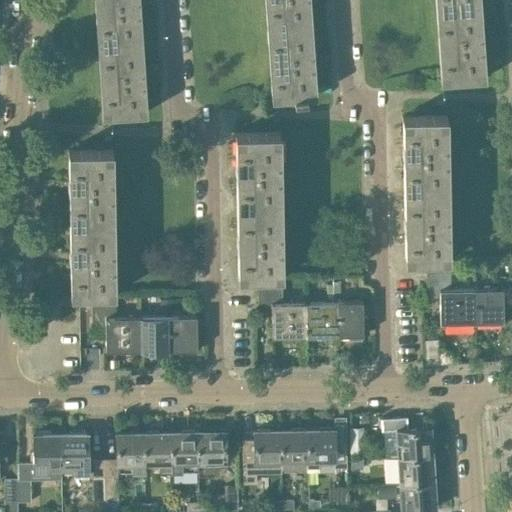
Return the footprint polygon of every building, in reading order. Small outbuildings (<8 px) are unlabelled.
[(94,0),(98,40),(142,37),(139,0),(94,0)] [(264,0),(266,23),(311,20),(309,0),(264,0)] [(480,3),(435,6),(440,80),(463,79),(485,77),(482,36),(480,3)] [(311,20),(266,23),(271,98),(293,96),(294,100),(307,99),(307,95),(317,94),(314,62),(311,20)] [(142,37),(98,40),(103,115),(125,113),(147,112),(142,37)] [(403,115),(404,187),(448,186),(446,114),(403,115)] [(235,133),(236,204),(281,203),(280,132),(235,133)] [(67,150),(69,221),(114,221),(112,149),(67,150)] [(427,258),(450,258),(450,241),(448,186),(404,187),(405,259),(427,258)] [(237,275),(263,275),(283,275),(282,241),(281,203),(236,204),(237,241),(237,275)] [(114,241),(114,221),(69,221),(69,241),(70,293),(115,292),(114,241)] [(426,270),(426,272),(450,272),(450,258),(427,258),(428,270),(426,270)] [(451,287),(450,272),(426,272),(426,297),(439,297),(440,321),(475,320),(474,287),(451,287)] [(306,334),(306,301),(283,301),(282,281),(263,282),(257,282),(258,310),(271,310),(272,334),(306,334)] [(474,287),(475,320),(503,320),(503,286),(474,287)] [(141,348),(140,314),(117,314),(116,298),(96,299),(92,299),(92,325),(105,325),(106,349),(141,348)] [(334,333),(349,333),(349,338),(361,338),(361,332),(363,332),(362,299),(343,299),(344,300),(334,300),(334,333)] [(306,334),(334,333),(334,300),(306,301),(306,334)] [(141,348),(169,348),(168,313),(140,314),(141,348)] [(168,313),(169,348),(198,347),(197,313),(168,313)] [(425,340),(425,364),(438,363),(437,339),(425,340)] [(397,456),(432,454),(430,425),(396,428),(397,456)] [(307,441),(307,427),(281,428),(282,472),(308,471),(308,468),(307,441)] [(334,427),(307,427),(307,441),(308,468),(319,468),(319,471),(334,470),(334,468),(346,468),(346,443),(334,443),(334,427)] [(363,427),(350,427),(350,451),(363,450),(363,427)] [(254,428),(254,440),(242,440),(242,482),(256,482),(256,472),(282,472),(281,428),(254,428)] [(225,460),(225,429),(198,430),(198,441),(198,461),(198,470),(198,475),(211,475),(223,460),(225,460)] [(171,441),(171,430),(144,431),(144,441),(144,462),(171,461),(171,441)] [(171,461),(171,470),(198,470),(198,461),(198,441),(198,430),(171,430),(171,441),(171,461)] [(117,462),(132,462),(132,473),(144,473),(144,462),(144,441),(144,431),(116,431),(117,457),(105,457),(106,499),(118,499),(117,462)] [(48,467),(61,467),(60,432),(32,433),(32,473),(48,473),(48,467)] [(106,499),(105,457),(89,457),(88,432),(60,432),(61,467),(74,467),(74,472),(92,472),(92,499),(92,511),(106,511),(106,499)] [(433,462),(430,463),(430,455),(432,454),(397,456),(399,482),(431,480),(434,480),(433,462)] [(362,458),(351,459),(351,470),(363,469),(362,458)] [(31,501),(30,477),(17,477),(17,478),(18,501),(31,501)] [(4,511),(17,511),(18,501),(17,478),(5,478),(4,511)] [(434,480),(431,480),(399,482),(377,484),(378,497),(396,496),(395,493),(400,493),(401,509),(436,507),(435,489),(432,489),(431,481),(434,481),(434,480)] [(237,509),(237,486),(224,486),(225,509),(237,509)] [(320,508),(320,499),(307,500),(308,508),(320,508)] [(269,500),(269,509),(281,509),(281,500),(269,500)] [(281,500),(281,509),(293,509),(293,500),(281,500)] [(198,510),(198,501),(187,501),(187,510),(198,510)] [(198,510),(211,510),(211,501),(198,501),(198,510)] [(145,511),(145,502),(134,502),(134,511),(145,511)] [(145,511),(157,511),(157,502),(145,502),(145,511)]
